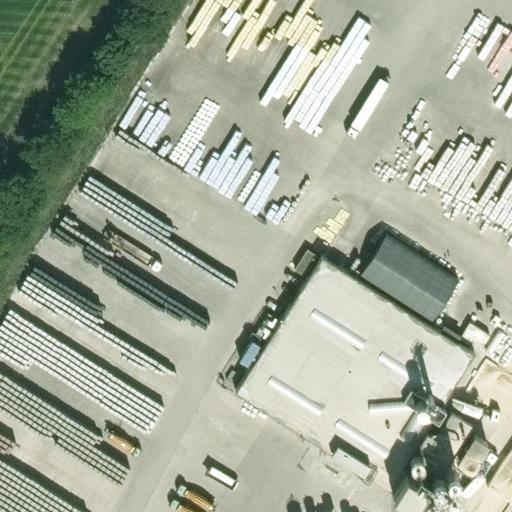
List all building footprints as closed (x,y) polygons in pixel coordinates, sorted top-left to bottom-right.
[(219,41),(271,66),(298,10),(278,1),(268,22),(252,14),(257,5),(246,0),(223,0),(218,13),(229,19),(219,41)] [(377,0),(376,1),(390,10),(395,0),(377,0)] [(356,39),(366,24),(352,15),(342,30),(356,39)] [(324,36),(307,25),(275,78),(295,90),(306,71),(321,80),(336,54),(319,44),(324,36)] [(206,71),(184,58),(146,123),(176,140),(211,79),(204,75),(206,71)] [(227,109),(215,102),(185,150),(220,173),(263,106),(238,90),(227,109)] [(241,178),(284,202),(317,142),(302,134),(293,149),(282,143),(292,124),(276,115),(241,178)] [(480,148),(489,152),(494,137),(485,133),(480,148)] [(411,150),(401,174),(413,179),(424,156),(411,150)] [(328,244),(343,253),(363,217),(348,208),(328,244)] [(370,277),(403,293),(421,257),(388,241),(370,277)] [(403,466),(476,353),(323,254),(236,390),(419,507),(415,511),(446,511),(455,499),(403,466)] [(498,348),(492,327),(472,332),(477,353),(498,348)] [(61,364),(10,329),(0,343),(0,351),(48,384),(61,364)] [(449,410),(418,460),(440,473),(471,423),(449,410)] [(238,449),(261,460),(273,437),(234,417),(229,428),(245,436),(238,449)] [(472,433),(457,457),(471,465),(486,442),(472,433)] [(485,462),(468,480),(475,487),(493,469),(485,462)]
